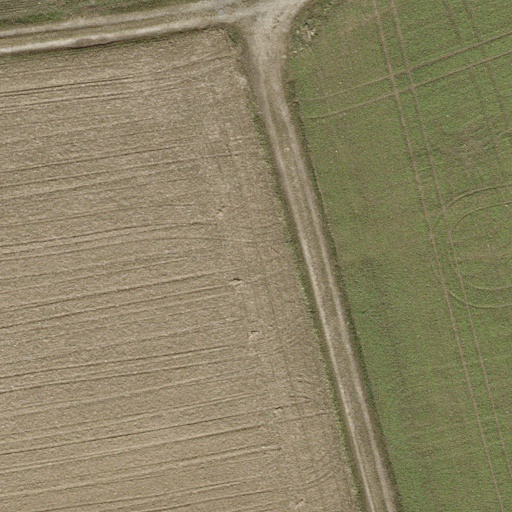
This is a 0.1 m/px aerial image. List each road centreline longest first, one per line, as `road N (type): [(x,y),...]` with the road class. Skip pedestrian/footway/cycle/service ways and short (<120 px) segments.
road 1 (track): [(391,511),(259,9)]
road 2 (track): [(259,9),(0,49)]
